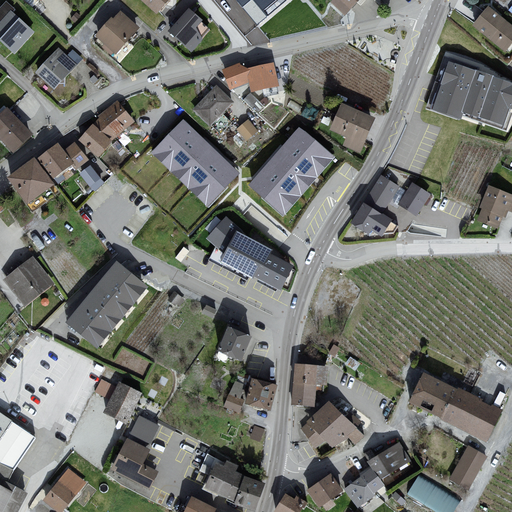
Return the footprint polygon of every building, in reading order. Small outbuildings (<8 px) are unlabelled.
[(172,0),(145,0),(143,3),(160,15),(172,0)] [(239,0),(258,23),(286,0),(285,0),(239,0)] [(347,18),(362,0),(336,0),(333,4),(347,18)] [(16,11),(7,4),(0,11),(0,43),(15,58),(37,34),(14,14),(16,11)] [(511,24),(491,6),(474,28),(507,56),(511,50),(511,24)] [(189,9),(168,31),(191,52),(210,30),(189,9)] [(141,31),(122,15),(118,21),(114,20),(98,39),(105,46),(103,49),(113,57),(115,53),(118,56),(141,31)] [(77,66),(59,51),(38,76),(56,92),(77,66)] [(511,83),(454,63),(437,111),(506,130),(511,108),(511,83)] [(240,64),(224,71),(231,88),(250,81),(252,90),(278,85),(273,64),(247,70),(240,64)] [(217,88),(195,112),(212,128),(233,104),(217,88)] [(119,103),(100,118),(81,143),(101,160),(116,143),(137,127),(119,103)] [(343,104),(332,131),(346,140),(344,147),(361,159),(376,119),(343,104)] [(0,139),(17,157),(35,137),(11,111),(0,120),(0,139)] [(184,120),(151,154),(209,209),(241,175),(184,120)] [(257,131),(248,121),(238,129),(247,139),(257,131)] [(299,126),(248,185),(284,216),(335,157),(299,126)] [(77,145),(67,153),(78,167),(80,172),(92,163),(77,145)] [(12,183),(33,209),(60,190),(57,186),(78,167),(67,153),(62,146),(12,183)] [(382,176),(367,205),(383,215),(400,187),(382,176)] [(414,185),(401,207),(419,219),(432,197),(414,185)] [(511,196),(490,187),(479,219),(499,229),(504,217),(507,220),(510,212),(511,212),(511,196)] [(367,205),(354,226),(372,238),(375,234),(386,239),(394,225),(392,221),(383,215),(367,205)] [(250,239),(226,215),(206,239),(226,255),(222,264),(282,293),(294,266),(250,239)] [(34,258),(5,281),(27,309),(56,290),(34,258)] [(116,261),(66,323),(98,349),(149,288),(116,261)] [(257,341),(229,329),(218,353),(247,365),(257,341)] [(331,370),(297,367),(292,405),(296,409),(317,412),(319,389),(329,390),(331,370)] [(104,393),(109,379),(101,376),(96,390),(104,393)] [(425,376),(410,405),(490,444),(504,413),(425,376)] [(282,390),(255,381),(247,407),(274,415),(282,390)] [(121,385),(106,415),(129,428),(144,396),(121,385)] [(332,405),(303,430),(316,452),(327,444),(334,453),(350,443),(354,448),(365,439),(360,432),(332,405)] [(0,415),(0,480),(7,483),(13,470),(35,439),(0,415)] [(129,441),(114,473),(152,494),(160,475),(146,467),(152,454),(129,441)] [(173,441),(166,456),(182,464),(189,448),(173,441)] [(401,446),(368,465),(373,470),(383,483),(412,464),(401,446)] [(488,458),(469,449),(451,482),(469,493),(488,458)] [(218,464),(206,489),(255,510),(263,485),(235,472),(237,467),(228,462),(225,468),(218,464)] [(373,470),(345,490),(360,508),(375,501),(376,493),(383,483),(373,470)] [(70,471),(46,503),(55,511),(64,511),(87,486),(70,471)] [(331,477),(308,492),(323,511),(343,494),(331,477)] [(417,490),(412,498),(433,511),(456,511),(461,501),(420,477),(414,487),(417,490)] [(0,511),(18,511),(28,495),(7,483),(0,480),(0,511)] [(288,496),(277,511),(304,511),(309,504),(299,499),(297,502),(288,496)] [(219,511),(195,499),(188,511),(219,511)]
